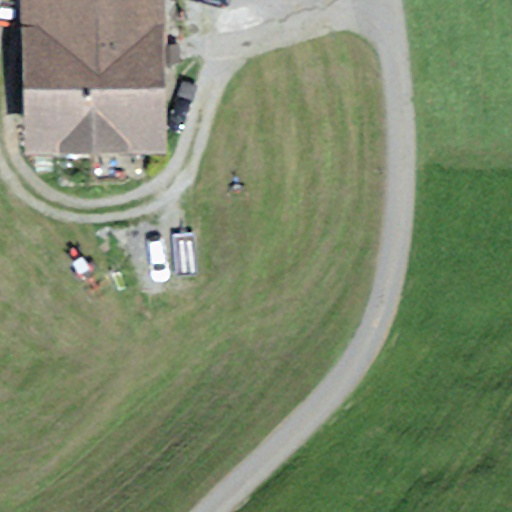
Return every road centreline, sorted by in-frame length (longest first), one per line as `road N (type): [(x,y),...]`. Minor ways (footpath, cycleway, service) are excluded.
road 1 (track): [(402,0),(415,276),(356,399),(240,511)]
road 2 (track): [(42,197),(92,215),(141,211),(190,187),(253,56),(312,22)]
road 3 (track): [(288,0),(312,22),(404,11)]
